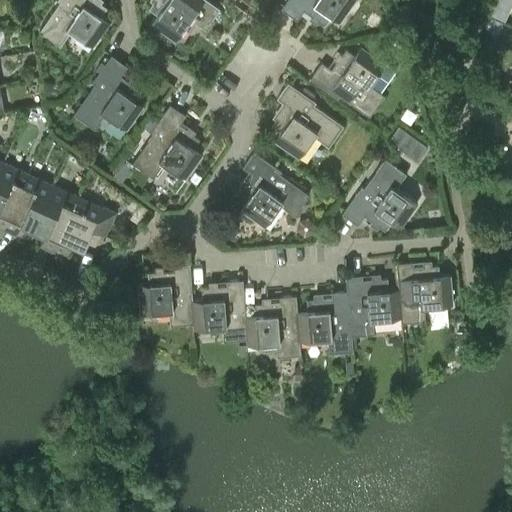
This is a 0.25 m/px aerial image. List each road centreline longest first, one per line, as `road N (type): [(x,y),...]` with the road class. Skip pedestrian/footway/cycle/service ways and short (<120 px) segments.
road 1 (residential): [(511,233),(342,249),(327,272),(268,276),(245,259),(209,253),(185,224)]
road 2 (residential): [(185,224),(157,226),(83,300),(0,262)]
road 3 (residential): [(125,0),(131,40),(230,111)]
road 4 (residential): [(230,111),(245,140),(185,224)]
